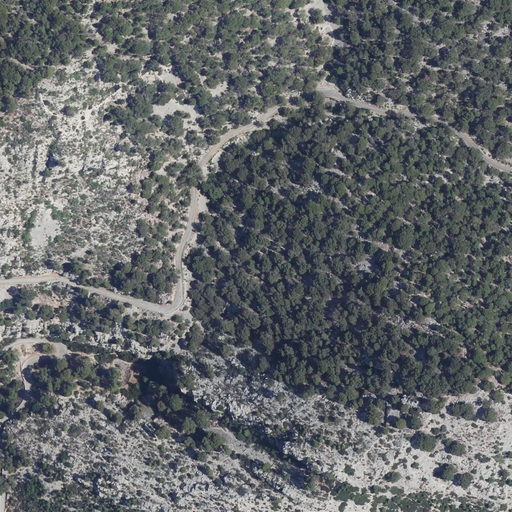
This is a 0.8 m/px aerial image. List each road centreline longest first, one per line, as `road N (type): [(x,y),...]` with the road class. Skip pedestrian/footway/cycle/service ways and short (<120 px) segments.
road 1 (unclassified): [(511,168),(481,156),(433,115),(306,96),(229,135),(202,165),(175,307),(65,279),(0,283)]
road 2 (unclassified): [(0,358),(27,340),(55,339),(66,353),(29,361),(26,400),(0,426)]
